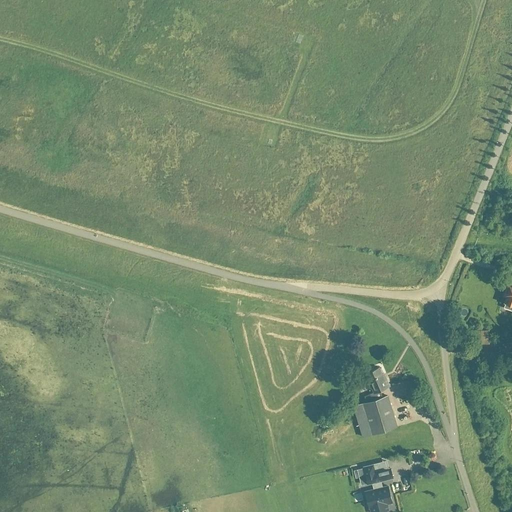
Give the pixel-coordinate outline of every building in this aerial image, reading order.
[(511,284),(508,283),(503,296),(506,297),(504,303),(505,304),(504,308),(511,311),(511,309),(511,284)] [(489,343),(488,330),(472,330),(472,344),(489,343)] [(397,426),(388,395),(383,397),(379,390),(389,386),(385,377),(384,378),(379,367),(365,373),(374,392),(364,396),(367,402),(353,406),(363,436),(397,426)] [(318,403),(298,407),(300,413),(319,409),(318,403)] [(375,511),(388,509),(386,503),(392,502),(388,485),(382,487),(381,480),(393,477),(390,467),(388,468),(386,461),(363,466),(367,483),(372,482),(373,489),(365,491),(369,507),(370,507),(371,511),(375,511)]
